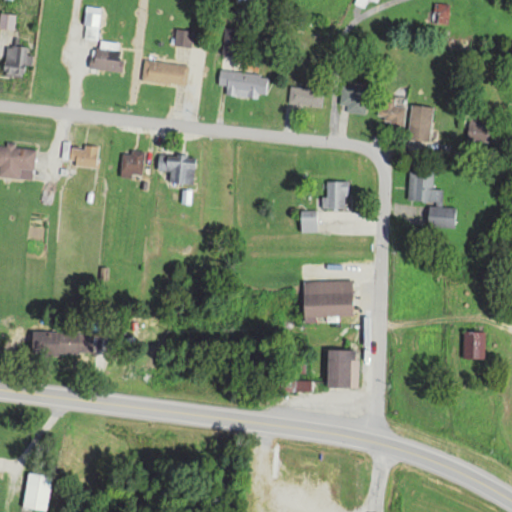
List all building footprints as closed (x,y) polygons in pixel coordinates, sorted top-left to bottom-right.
[(82,38),(97,39),(101,6),(85,5),(82,38)] [(0,28),(14,28),(14,12),(0,12),(0,28)] [(244,55),(244,27),(222,27),(222,55),(244,55)] [(192,30),(176,28),(174,44),(191,45),(192,30)] [(89,67),(119,70),(121,43),(100,41),(100,48),(91,47),(89,67)] [(22,75),(22,63),(31,63),(31,53),(26,53),(26,44),(4,44),(4,75),(22,75)] [(141,80),(186,84),(188,63),(143,59),(141,80)] [(224,93),(265,97),(268,74),(219,68),(217,84),(225,85),(224,93)] [(346,103),(348,114),(369,111),(364,84),(339,88),(342,104),(346,103)] [(322,87),(289,87),(288,106),(322,107),(322,87)] [(395,107),(392,95),(374,100),(382,126),(405,119),(401,105),(395,107)] [(408,140),(431,140),(432,106),(409,105),(408,140)] [(466,141),(495,144),(498,125),(468,121),(466,141)] [(0,176),(31,179),(35,148),(0,144),(0,176)] [(97,165),(97,144),(70,144),(70,165),(97,165)] [(121,150),(119,175),(141,177),(143,152),(121,150)] [(195,154),(157,151),(156,169),(169,170),(168,181),(192,184),(195,154)] [(442,189),(433,189),(434,171),(408,170),(407,201),(442,202),(442,189)] [(347,207),(347,180),(324,180),(324,207),(347,207)] [(454,226),(454,207),(429,207),(429,226),(454,226)] [(301,316),(352,316),(352,280),(301,280),(301,316)] [(77,332),(30,331),(29,354),(77,355),(77,332)] [(461,357),(483,357),(483,331),(461,331),(461,357)] [(355,349),(325,349),(325,387),(355,387),(355,349)] [(294,390),(311,390),(311,380),(294,380),(294,390)] [(49,507),(53,474),(27,471),(23,504),(49,507)]
